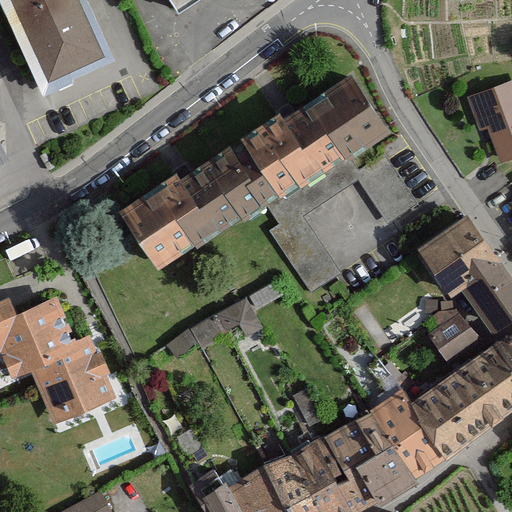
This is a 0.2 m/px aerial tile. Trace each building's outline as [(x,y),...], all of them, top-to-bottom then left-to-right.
[(83,0),(5,0),(46,87),(110,58),(83,0)] [(172,0),(180,12),(198,0),(172,0)] [(383,133),(347,80),(311,104),(347,158),(383,133)] [(511,82),(477,96),(502,160),(511,155),(511,82)] [(286,186),(330,157),(300,110),(256,138),(286,186)] [(275,191),(247,145),(196,176),(223,222),(275,191)] [(211,229),(177,179),(128,212),(163,262),(211,229)] [(455,280),(484,325),(511,306),(511,286),(459,202),(404,237),(438,290),(455,280)] [(243,297),(192,325),(201,342),(239,321),(245,332),(258,325),(243,297)] [(0,346),(14,376),(80,346),(59,299),(16,319),(7,298),(0,301),(0,346)] [(424,330),(447,358),(477,333),(454,305),(424,330)] [(482,338),(511,374),(511,317),(491,330),(482,338)] [(511,374),(482,338),(408,402),(445,461),(511,396),(511,374)] [(108,393),(91,350),(38,372),(55,414),(108,393)] [(408,402),(402,393),(372,412),(415,480),(445,461),(408,402)] [(361,511),(415,480),(372,412),(316,443),(350,511),(361,511)] [(350,511),(316,443),(287,456),(320,511),(350,511)] [(320,511),(287,456),(265,466),(293,511),(320,511)] [(293,511),(265,466),(223,489),(237,511),(293,511)] [(195,493),(207,511),(237,511),(223,489),(216,479),(195,493)] [(107,511),(97,493),(63,511),(107,511)]
